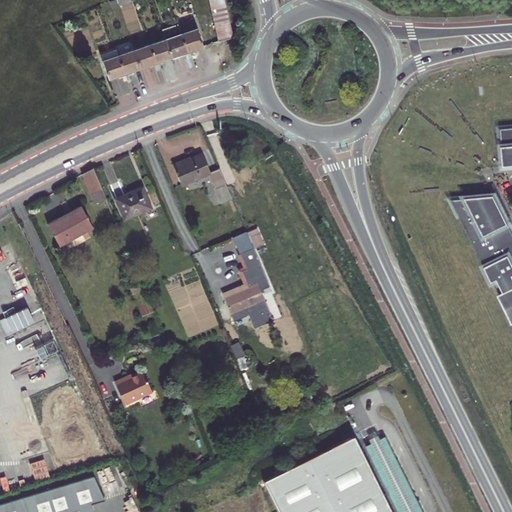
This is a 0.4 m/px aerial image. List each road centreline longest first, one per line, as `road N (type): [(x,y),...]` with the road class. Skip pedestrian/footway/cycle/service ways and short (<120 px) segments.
road 1 (secondary): [(0,199),(202,111),(244,104),(279,115)]
road 2 (secondary): [(264,57),(233,83),(120,122),(0,179)]
road 3 (secondary): [(391,284),(503,511)]
road 4 (secondary): [(304,132),(324,150),(391,284)]
road 5 (secondary): [(391,284),(358,165),(369,117)]
road 6 (secondary): [(511,26),(404,34),(366,25)]
road 7 (secondary): [(385,90),(412,64),(511,45)]
